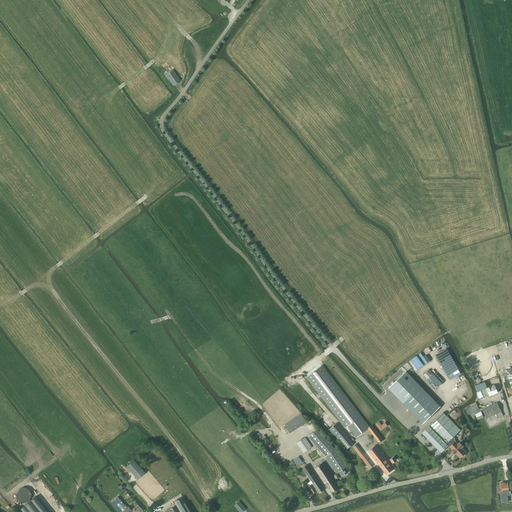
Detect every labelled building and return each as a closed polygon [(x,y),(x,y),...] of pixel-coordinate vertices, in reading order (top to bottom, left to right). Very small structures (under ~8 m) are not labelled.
[(166,75),(173,86),(180,81),(173,70),(166,75)] [(446,348),(436,354),(448,375),(458,369),(446,348)] [(306,377),(314,388),(345,428),(347,426),(354,434),(357,437),(368,429),(379,443),(383,440),(372,425),(370,427),(330,375),(322,365),(306,377)] [(405,372),(390,386),(405,401),(424,422),(439,408),(419,387),(405,372)] [(478,384),(475,385),(478,391),(487,388),(485,382),(478,384)] [(476,393),(478,396),(479,398),(483,397),(483,396),(489,394),(490,396),(499,393),(495,385),(476,393)] [(465,409),(468,415),(479,409),(476,402),(470,405),(470,406),(465,409)] [(482,409),(486,418),(496,414),(498,418),(503,416),(497,402),(482,409)] [(475,414),(478,419),(484,417),(481,411),(475,414)] [(443,412),(422,433),(441,452),(449,445),(453,450),(452,450),(455,454),(456,453),(460,457),(461,457),(462,457),(463,457),(463,456),(464,456),(464,455),(465,455),(465,454),(465,453),(466,452),(461,448),(463,446),(460,443),(458,444),(455,442),(454,436),(460,430),(443,412)] [(285,424),(290,433),(307,422),(302,414),(285,424)] [(379,422),(376,424),(381,431),(387,426),(385,422),(382,425),(379,422)] [(353,444),(346,435),(336,424),(329,430),(338,439),(339,438),(348,448),(353,444)] [(336,450),(318,429),(309,437),(326,458),(336,473),(338,472),(342,477),(351,470),(337,449),(336,450)] [(297,443),(303,453),(312,447),(305,437),(297,443)] [(353,446),(370,469),(373,466),(356,444),(353,446)] [(368,451),(377,463),(381,467),(386,475),(394,469),(389,462),(388,463),(375,445),(368,451)] [(126,467),(137,479),(145,472),(133,460),(126,467)] [(323,462),(315,468),(331,492),(341,488),(334,479),(335,478),(336,479),(338,479),(340,478),(340,476),(339,473),(336,473),(334,475),(334,476),(334,477),(333,477),(323,462)] [(303,468),(313,484),(318,481),(311,470),(307,465),(303,468)] [(318,481),(313,484),(312,484),(309,486),(313,493),(317,491),(316,490),(317,490),(319,493),(324,490),(318,481)] [(500,483),(502,493),(507,493),(506,491),(509,491),(507,482),(500,483)] [(31,496),(31,495),(31,494),(31,492),(30,491),(29,490),(28,489),(27,489),(26,488),(25,488),(24,488),(23,488),(21,488),(20,489),(19,489),(18,490),(18,491),(17,492),(17,494),(17,495),(17,496),(17,497),(18,498),(18,500),(19,500),(20,501),(21,502),(23,502),(24,502),(25,502),(26,502),(27,501),(28,500),(29,500),(30,498),(31,497),(31,496)] [(47,511),(35,497),(21,509),(23,511),(47,511)] [(118,497),(114,501),(123,511),(128,511),(131,510),(128,506),(127,508),(126,507),(125,505),(118,497)] [(190,511),(182,497),(174,501),(180,511),(190,511)] [(234,505),(239,511),(241,511),(246,508),(239,501),(234,505)]
